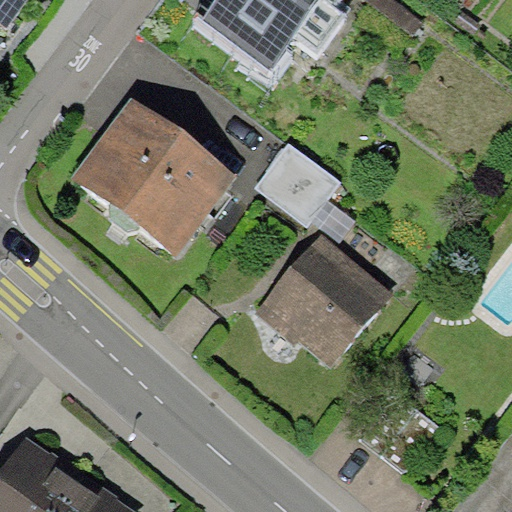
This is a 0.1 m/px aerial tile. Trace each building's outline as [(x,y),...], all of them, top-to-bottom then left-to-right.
[(31,0),(0,0),(0,37),(2,39),(31,0)] [(196,27),(267,79),(326,0),(216,0),(203,18),(196,27)] [(230,179),(125,98),(64,182),(174,260),(230,179)] [(270,167),(252,191),(302,227),(336,180),(286,144),(270,167)] [(317,239),(256,313),(327,371),(388,298),(317,239)] [(392,395),(358,437),(402,473),(436,431),(392,395)] [(53,511),(77,477),(22,440),(0,472),(0,511),(53,511)] [(130,511),(77,477),(53,511),(130,511)]
